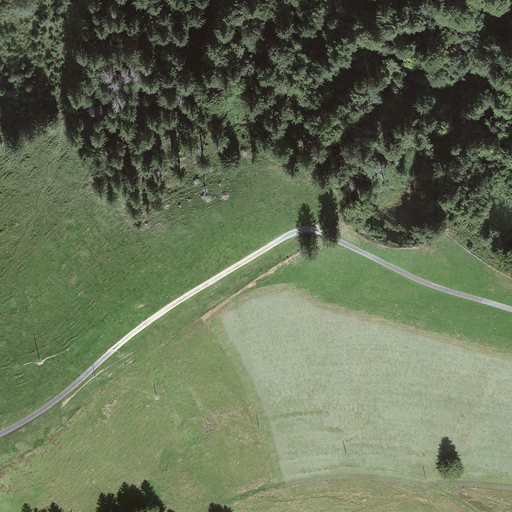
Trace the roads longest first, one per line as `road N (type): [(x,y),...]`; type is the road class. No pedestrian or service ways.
road 1 (track): [(0,434),(58,397),(152,317),(302,230),(511,309)]
road 2 (track): [(511,100),(476,72),(423,0)]
